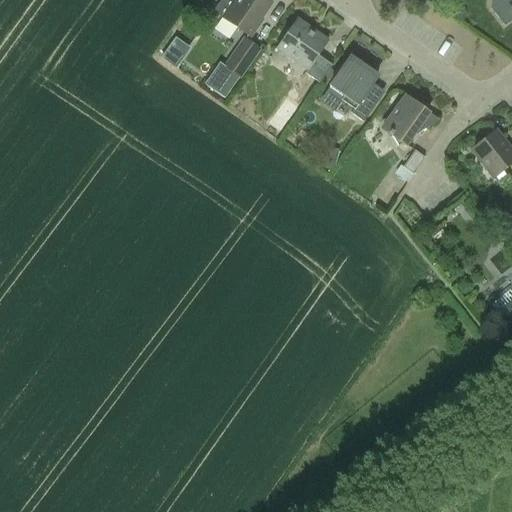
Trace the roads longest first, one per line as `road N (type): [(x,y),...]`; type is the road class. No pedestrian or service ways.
road 1 (unclassified): [(511,396),(360,511)]
road 2 (residential): [(482,97),(351,1)]
